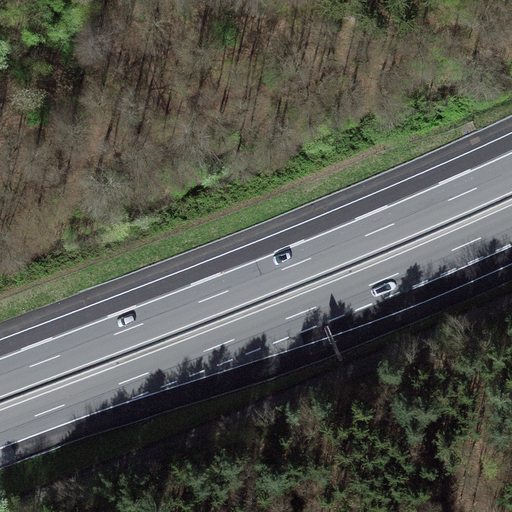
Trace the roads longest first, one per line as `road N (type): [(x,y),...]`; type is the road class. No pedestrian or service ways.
road 1 (track): [(0,511),(511,300)]
road 2 (motorway): [(0,429),(511,223)]
road 3 (motorway): [(511,171),(0,377)]
